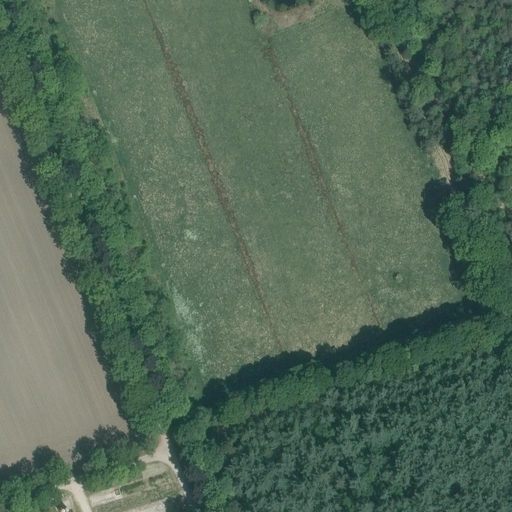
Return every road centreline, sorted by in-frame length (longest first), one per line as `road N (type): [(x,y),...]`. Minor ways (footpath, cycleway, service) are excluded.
road 1 (track): [(0,5),(202,511)]
road 2 (unclassified): [(0,501),(177,447)]
